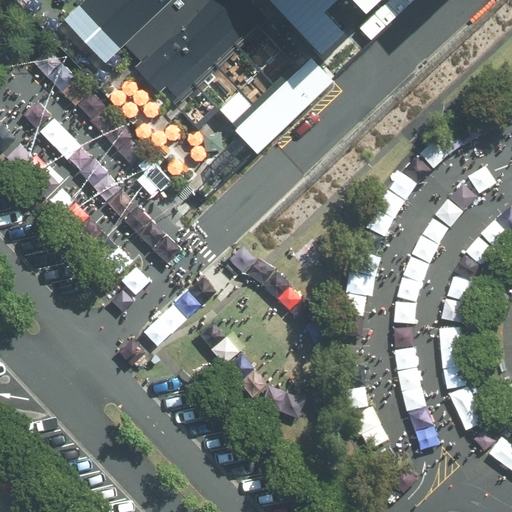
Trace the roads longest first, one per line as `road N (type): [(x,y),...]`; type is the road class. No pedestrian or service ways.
road 1 (unclassified): [(0,254),(241,511)]
road 2 (unknown): [(293,0),(105,179)]
road 3 (unclassified): [(167,511),(0,320)]
